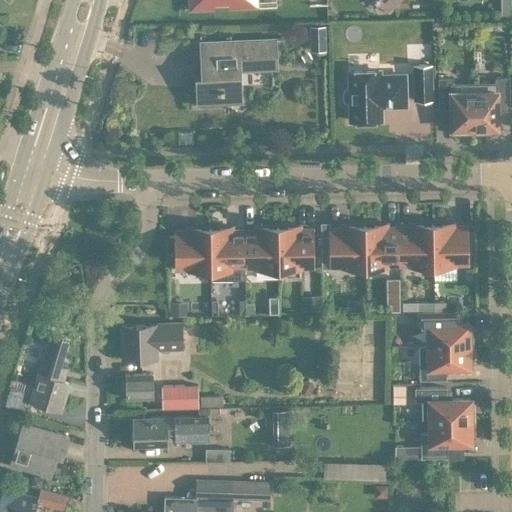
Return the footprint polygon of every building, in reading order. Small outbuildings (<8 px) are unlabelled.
[(498,0),(499,13),(509,12),(508,0),(498,0)] [(300,37),(307,44),(317,43),(317,26),(300,27),(300,37)] [(421,65),(420,29),(402,29),(403,65),(421,65)] [(239,67),(275,65),(274,37),(197,41),(199,74),(193,74),(195,101),(240,99),(239,67)] [(349,100),(349,119),(378,118),(378,104),(403,104),(403,74),(378,74),(378,70),(348,70),(348,88),(343,88),(340,91),(341,98),(343,100),(349,100)] [(494,80),(472,80),(473,126),(473,132),(496,131),(496,125),(496,108),(508,108),(508,75),(494,75),(494,80)] [(450,76),(436,76),(437,109),(449,109),(449,126),(449,132),(473,132),(473,126),(472,80),(450,81),(450,76)] [(397,264),(431,263),(430,221),(418,221),(418,225),(397,226),(397,264)] [(430,221),(431,263),(466,263),(465,224),(443,225),(443,221),(430,221)] [(320,265),(363,264),(363,222),(350,222),(350,226),(328,226),(328,234),(319,235),(320,265)] [(363,264),(397,264),(397,226),(376,226),(376,222),(363,222),(363,264)] [(289,227),(289,223),(276,224),(277,266),(311,265),(311,227),(289,227)] [(243,266),(277,266),(276,224),(263,224),(263,228),(242,228),(243,266)] [(174,267),(209,267),(208,225),(195,225),(195,229),(174,229),(174,267)] [(209,267),(243,266),(242,228),(221,229),(221,225),(208,225),(209,267)] [(396,276),(383,276),(384,298),(388,298),(388,309),(397,309),(396,276)] [(319,293),(300,293),(301,308),(319,308),(319,293)] [(184,299),(167,299),(167,301),(167,313),(184,313),(184,299)] [(432,299),(418,300),(418,309),(432,309),(432,299)] [(444,299),(432,299),(432,309),(443,309),(444,309),(444,299)] [(244,312),(252,312),(252,301),(243,301),(244,312)] [(426,323),(426,343),(472,342),(471,324),(467,324),(467,320),(443,321),(443,309),(432,309),(418,309),(416,309),(417,323),(426,323)] [(179,321),(121,323),(122,356),(154,355),(154,346),(180,345),(179,321)] [(50,329),(29,397),(60,406),(68,380),(61,378),(65,364),(58,362),(67,334),(50,329)] [(472,342),(426,343),(417,343),(418,377),(444,377),(444,365),(467,364),(467,360),(472,360),(472,342)] [(312,370),(315,374),(319,376),(325,361),(320,360),(316,362),(312,370)] [(151,372),(123,372),(124,396),(151,396),(151,372)] [(302,379),(297,387),(299,391),(303,393),(308,392),(312,385),(311,380),(306,378),(302,379)] [(195,382),(160,383),(161,404),(195,404),(195,382)] [(405,384),(392,384),(392,396),(405,396),(405,384)] [(444,385),(413,385),(413,399),(428,398),(428,419),(473,418),(473,400),(468,400),(468,396),(444,397),(444,385)] [(149,415),(149,417),(132,417),(133,443),(165,442),(164,430),(173,430),(173,439),(207,438),(207,414),(149,415)] [(474,436),(473,418),(428,419),(428,430),(418,430),(419,453),(445,452),(445,440),(469,440),(469,436),(474,436)] [(66,434),(21,420),(9,461),(48,472),(54,454),(60,456),(66,434)] [(393,444),(394,456),(402,455),(402,443),(393,444)] [(203,446),(204,459),(228,459),(228,446),(203,446)] [(32,474),(29,483),(38,487),(40,480),(38,476),(32,474)] [(134,511),(194,511),(195,493),(268,496),(269,480),(195,477),(195,487),(186,486),(185,494),(163,493),(162,510),(143,510),(143,508),(139,508),(139,510),(135,509),(134,511)] [(0,482),(0,510),(5,511),(30,511),(35,499),(36,496),(12,489),(13,486),(0,482)] [(385,483),(373,482),(373,495),(384,496),(385,483)] [(36,496),(35,499),(44,502),(60,507),(64,493),(39,485),(36,496)]
